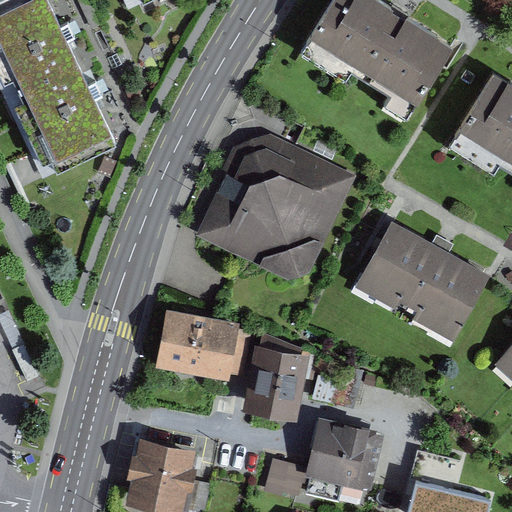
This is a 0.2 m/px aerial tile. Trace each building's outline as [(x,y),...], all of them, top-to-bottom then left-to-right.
[(50,0),(0,0),(0,30),(54,5),(50,0)] [(91,0),(78,0),(92,27),(102,22),(91,0)] [(415,115),(456,46),(379,0),(331,0),(303,48),(415,115)] [(54,5),(0,30),(0,48),(6,62),(33,49),(28,40),(62,24),(54,5)] [(28,40),(33,49),(35,54),(69,38),(62,24),(28,40)] [(33,49),(6,62),(19,89),(80,60),(69,38),(35,54),(33,49)] [(89,81),(80,60),(19,89),(31,115),(59,103),(56,97),(89,81)] [(511,178),(511,84),(492,73),(451,142),(511,178)] [(96,96),(89,81),(56,97),(59,103),(63,111),(96,96)] [(59,103),(31,115),(44,143),(105,114),(96,96),(63,111),(59,103)] [(105,114),(44,143),(57,169),(118,141),(105,114)] [(200,238),(307,285),(357,181),(275,138),(230,152),(200,238)] [(357,285),(458,342),(494,278),(393,221),(357,285)] [(511,228),(501,247),(511,253),(511,228)] [(244,326),(170,313),(159,369),(234,382),(244,326)] [(23,343),(13,348),(27,378),(38,373),(23,343)] [(311,358),(258,348),(246,412),(300,421),(311,358)] [(511,351),(499,366),(511,377),(511,351)] [(385,437),(321,421),(309,470),(307,477),(371,494),(385,437)] [(183,511),(198,452),(145,440),(130,503),(169,511),(183,511)] [(448,452),(395,440),(384,491),(438,502),(448,452)] [(300,501),(307,477),(309,470),(274,459),(265,490),(300,501)]
